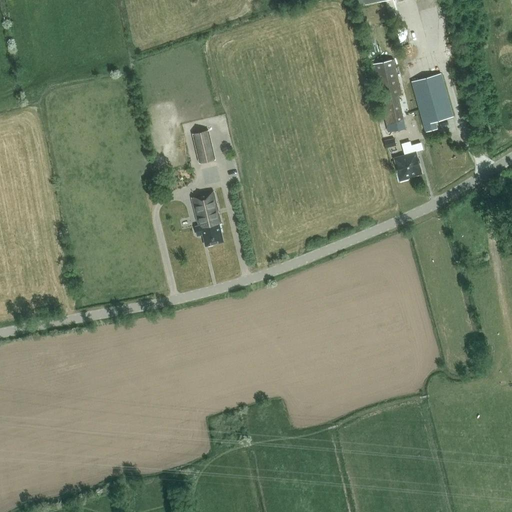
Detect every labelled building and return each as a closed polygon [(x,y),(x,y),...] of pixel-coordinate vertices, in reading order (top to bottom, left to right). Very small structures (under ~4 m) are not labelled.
[(389,131),(406,128),(399,95),(402,94),(394,59),(374,64),(389,131)] [(411,81),(425,132),(437,129),(435,121),(453,117),(441,73),(411,81)] [(199,163),(216,159),(209,130),(192,134),(199,163)] [(394,138),(384,140),(386,148),(396,146),(394,138)] [(401,182),(410,180),(410,178),(423,174),(417,154),(397,160),(401,173),(399,174),(401,182)] [(193,198),(200,226),(198,226),(196,229),(198,234),(200,236),(205,235),(208,245),(209,245),(209,246),(215,245),(214,243),(224,241),(222,232),(223,232),(221,224),(223,224),(215,191),(201,194),(201,196),(193,198)]
